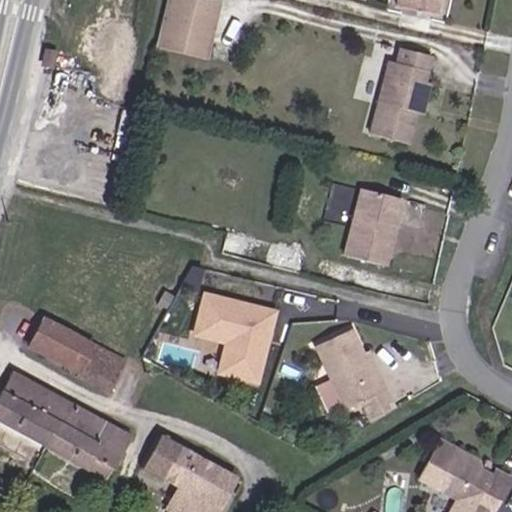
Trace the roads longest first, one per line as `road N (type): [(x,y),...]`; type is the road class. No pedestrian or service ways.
road 1 (unknown): [(0,334),(223,435),(264,466),(280,490)]
road 2 (residential): [(511,387),(486,372),(462,332),(468,273),(511,151)]
